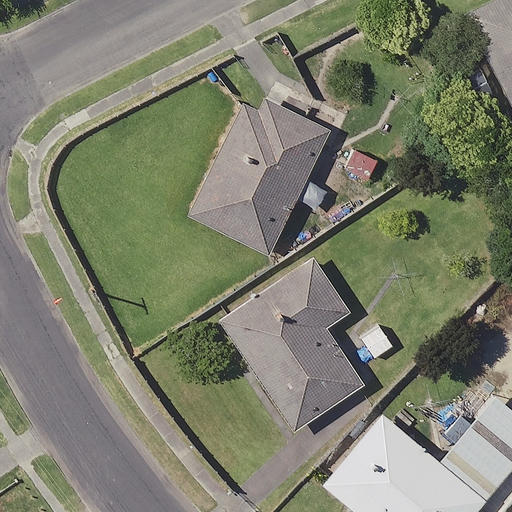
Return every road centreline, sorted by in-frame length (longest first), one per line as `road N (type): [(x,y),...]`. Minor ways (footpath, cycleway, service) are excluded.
road 1 (residential): [(0,280),(58,397),(144,511)]
road 2 (residential): [(0,90),(178,0)]
